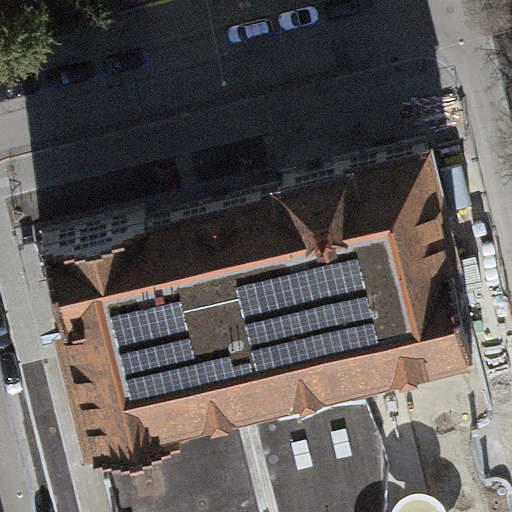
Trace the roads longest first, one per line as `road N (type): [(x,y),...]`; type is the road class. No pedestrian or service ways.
road 1 (residential): [(0,123),(453,7)]
road 2 (residential): [(511,255),(453,7)]
